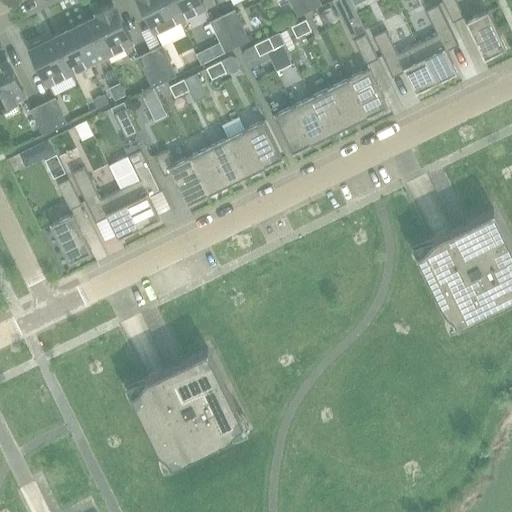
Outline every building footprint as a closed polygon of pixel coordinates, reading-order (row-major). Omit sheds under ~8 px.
[(179,20),(169,0),(138,0),(154,32),(179,20)] [(169,0),(179,20),(204,8),(200,0),(169,0)] [(309,10),(304,0),(289,0),(297,16),(309,10)] [(319,0),(304,0),(309,10),(322,4),(319,0)] [(441,0),(452,21),(464,16),(456,0),(441,0)] [(436,82),(457,71),(446,50),(458,44),(438,2),(424,9),(436,33),(417,42),(436,82)] [(97,15),(89,19),(107,55),(132,43),(113,4),(96,12),(97,15)] [(234,8),(221,14),(237,46),(249,40),(234,8)] [(484,58),(506,47),(487,9),(465,20),(484,58)] [(237,46),(221,14),(209,20),(225,52),(237,46)] [(107,55),(89,19),(72,28),(89,64),(107,55)] [(305,19),(298,22),(303,33),(311,30),(305,19)] [(303,33),(298,22),(291,26),(296,37),(303,33)] [(89,64),(72,28),(54,36),(72,72),(89,64)] [(397,52),(386,28),(372,35),(392,76),(404,70),(415,92),(436,82),(417,42),(397,52)] [(287,30),(280,33),(284,43),(288,50),(295,47),(287,30)] [(274,48),(267,51),(275,67),(288,60),(281,45),(284,43),(280,33),(279,32),(268,37),(274,48)] [(353,38),(365,64),(378,58),(365,32),(353,38)] [(72,72),(54,36),(46,40),(45,37),(28,45),(47,85),(72,72)] [(274,48),(268,37),(261,40),(266,51),(267,51),(274,48)] [(266,51),(261,40),(254,44),(259,55),(266,51)] [(161,44),(149,50),(164,81),(176,75),(161,44)] [(164,81),(149,50),(137,56),(152,87),(164,81)] [(0,107),(25,95),(7,59),(0,62),(0,107)] [(226,71),(221,60),(213,64),(219,75),(226,71)] [(219,75),(213,64),(206,67),(212,78),(219,75)] [(369,67),(349,77),(368,115),(388,105),(369,67)] [(368,115),(349,77),(330,86),(348,124),(368,115)] [(189,89),(184,78),(176,82),(182,93),(189,89)] [(182,93),(176,82),(169,85),(174,96),(182,93)] [(120,83),(108,89),(114,101),(126,96),(120,83)] [(348,124),(330,86),(310,96),(329,134),(348,124)] [(154,88),(143,93),(149,106),(161,101),(154,88)] [(104,93),(92,99),(96,107),(108,102),(104,93)] [(54,96),(42,102),(54,128),(67,122),(54,96)] [(329,134),(310,96),(293,105),(311,143),(329,134)] [(54,128),(42,102),(30,108),(42,134),(54,128)] [(311,143),(293,105),(274,114),(293,152),(311,143)] [(113,112),(126,138),(138,132),(126,106),(113,112)] [(263,119),(245,128),(263,166),(282,157),(263,119)] [(85,139),(92,135),(87,125),(80,129),(85,139)] [(263,166),(245,128),(227,137),(246,175),(263,166)] [(246,175),(227,137),(208,146),(226,184),(246,175)] [(8,161),(22,158),(19,144),(5,147),(8,161)] [(226,184),(208,146),(189,156),(207,194),(226,184)] [(139,227),(160,217),(149,195),(161,189),(141,148),(127,154),(108,164),(120,188),(139,227)] [(207,194),(189,156),(174,163),(167,148),(154,155),(164,175),(171,171),(187,203),(207,194)] [(139,227),(120,188),(100,197),(85,165),(71,172),(95,221),(107,216),(118,237),(139,227)] [(57,183),(70,208),(81,203),(69,178),(57,183)] [(511,245),(493,207),(454,227),(413,247),(452,327),(511,297),(511,245)] [(91,250),(72,213),(51,223),(69,261),(91,250)] [(208,347),(127,386),(167,466),(247,427),(208,347)]
